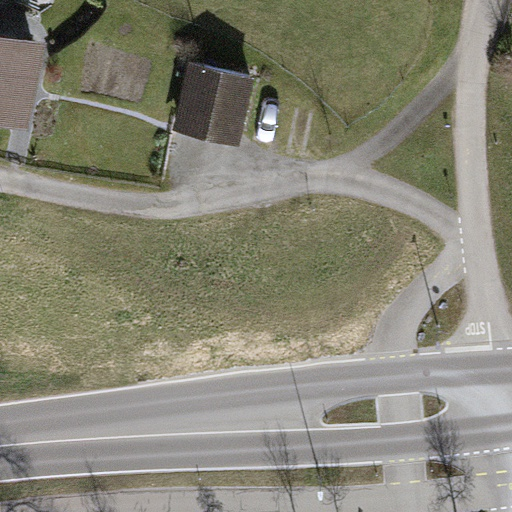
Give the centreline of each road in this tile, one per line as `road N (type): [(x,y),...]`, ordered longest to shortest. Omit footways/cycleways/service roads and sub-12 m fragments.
road 1 (secondary): [(0,445),(497,401)]
road 2 (track): [(479,238),(396,195),(346,180),(133,204),(0,178)]
road 3 (track): [(479,238),(470,85),(483,0)]
road 4 (track): [(475,37),(408,122),(321,177)]
road 5 (track): [(497,401),(479,238)]
